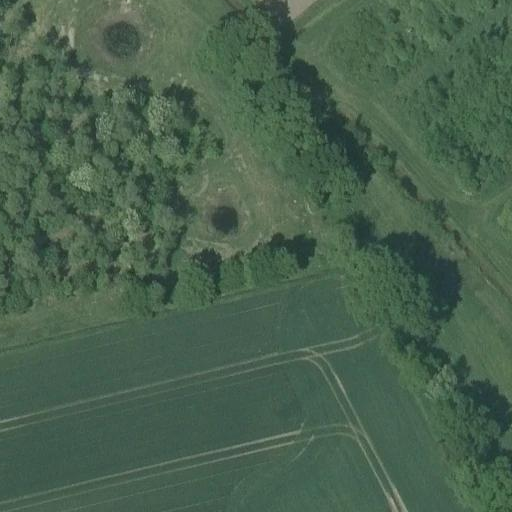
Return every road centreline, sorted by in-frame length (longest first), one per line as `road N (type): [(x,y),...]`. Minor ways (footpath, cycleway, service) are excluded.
road 1 (track): [(511,279),(339,86)]
road 2 (track): [(186,0),(204,11),(281,134),(339,86)]
